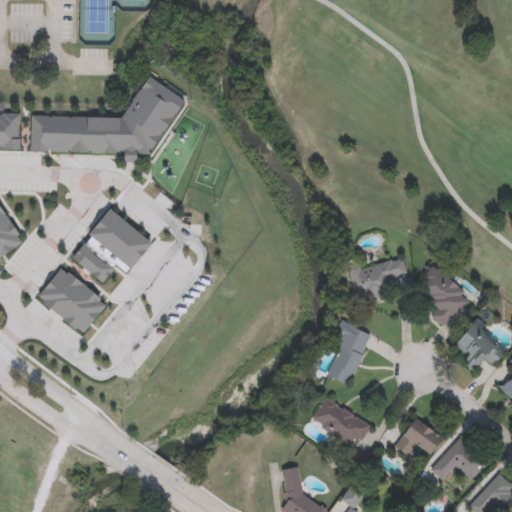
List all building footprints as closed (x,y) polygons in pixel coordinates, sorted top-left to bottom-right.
[(32,153),(149,157),(189,99),(151,77),(123,116),(30,116),(32,153)] [(20,151),(0,150),(0,113),(20,114),(20,151)] [(0,259),(23,244),(0,211),(0,259)] [(72,257),(103,284),(116,269),(125,275),(151,243),(110,211),(72,257)] [(437,312),(431,319),(442,330),(469,304),(434,269),(415,289),(437,312)] [(38,299),(85,337),(108,308),(61,270),(38,299)] [(493,369),(506,351),(472,325),(452,351),(467,361),(463,366),(473,374),(482,361),(493,369)]
